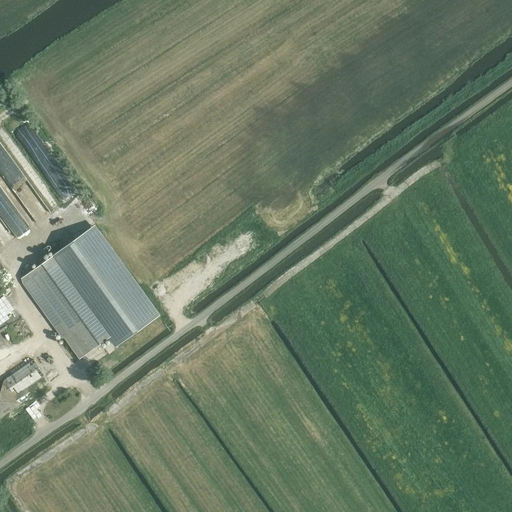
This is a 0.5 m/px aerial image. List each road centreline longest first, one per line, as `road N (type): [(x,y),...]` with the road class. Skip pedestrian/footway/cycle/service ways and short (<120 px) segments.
road 1 (unclassified): [(0,468),(511,83)]
road 2 (track): [(437,164),(108,415)]
road 3 (track): [(475,314),(379,181)]
road 4 (track): [(193,478),(152,427),(93,398)]
road 5 (track): [(282,410),(198,320)]
